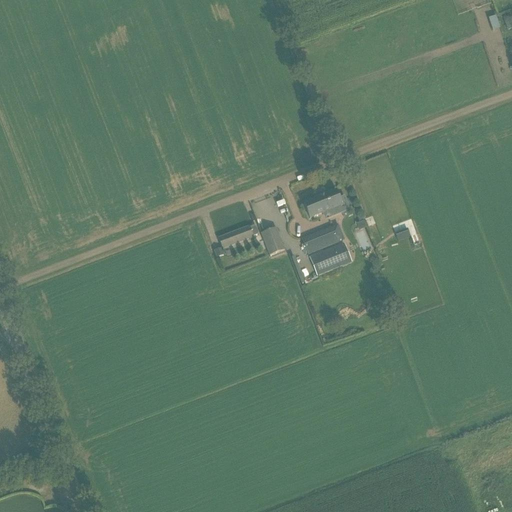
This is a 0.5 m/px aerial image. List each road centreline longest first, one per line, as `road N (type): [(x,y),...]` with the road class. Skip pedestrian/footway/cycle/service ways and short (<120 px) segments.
road 1 (track): [(0,290),(511,96)]
road 2 (unclassified): [(78,511),(0,305)]
